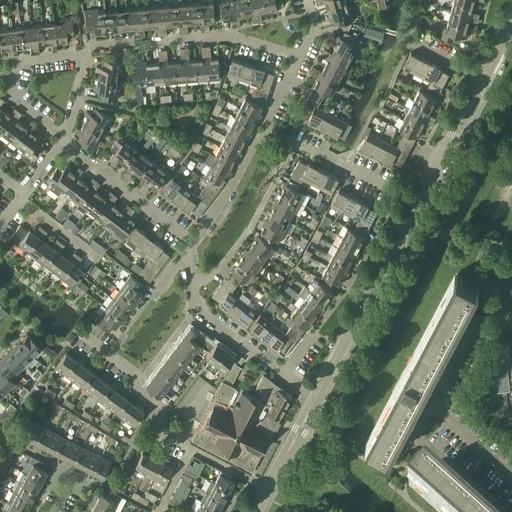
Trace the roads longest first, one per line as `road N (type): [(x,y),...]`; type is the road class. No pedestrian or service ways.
road 1 (residential): [(268,489),(172,440),(133,372),(77,331)]
road 2 (residential): [(498,511),(417,436),(479,320)]
road 3 (tertiary): [(315,398),(418,202)]
road 4 (residential): [(300,56),(230,35),(102,43),(86,52)]
road 5 (tertiary): [(418,202),(511,23)]
road 6 (residential): [(315,398),(197,307),(192,280)]
road 7 (residential): [(192,280),(208,278),(250,227),(292,145)]
road 8 (residential): [(86,52),(18,61),(11,95),(63,140)]
road 9 (residential): [(63,140),(191,242)]
road 10 (residential): [(191,242),(261,127)]
